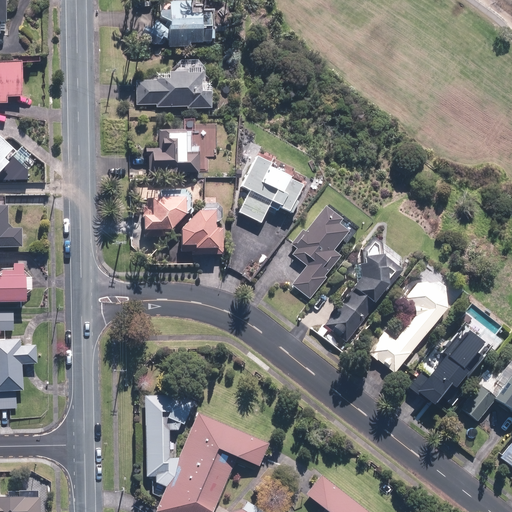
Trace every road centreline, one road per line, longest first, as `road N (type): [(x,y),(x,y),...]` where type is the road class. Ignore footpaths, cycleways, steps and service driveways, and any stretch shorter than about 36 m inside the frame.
road 1 (residential): [(489,511),(238,317),(189,301),(81,305)]
road 2 (residential): [(76,0),(81,305)]
road 3 (residential): [(81,305),(84,446)]
